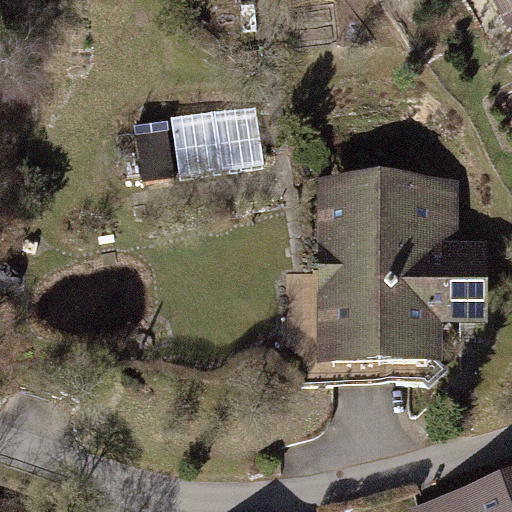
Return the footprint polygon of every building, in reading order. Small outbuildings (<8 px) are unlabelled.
[(511,0),(500,0),(494,3),(511,34),(511,0)] [(256,117),(137,134),(145,185),(264,168),(256,117)] [(321,189),(322,375),(446,374),(446,331),(492,331),(492,250),(462,250),(461,188),(321,189)] [(511,511),(511,481),(425,511),(511,511)] [(46,511),(0,495),(0,511),(46,511)]
